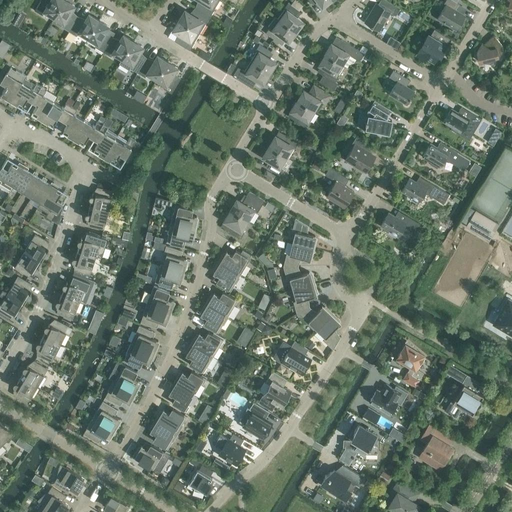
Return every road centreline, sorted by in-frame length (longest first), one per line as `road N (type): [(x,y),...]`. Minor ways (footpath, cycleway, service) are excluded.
road 1 (residential): [(207,511),(290,430),(369,303),(341,287),(334,267),(347,235)]
road 2 (residential): [(107,471),(152,399),(182,329),(211,235),(213,200),(231,168)]
road 3 (residential): [(0,384),(51,282),(76,159)]
road 4 (residential): [(347,235),(440,80)]
road 5 (residential): [(267,103),(151,32)]
road 6 (residential): [(347,235),(231,168)]
road 7 (residential): [(107,471),(3,407)]
road 8 (residential): [(440,80),(335,18)]
